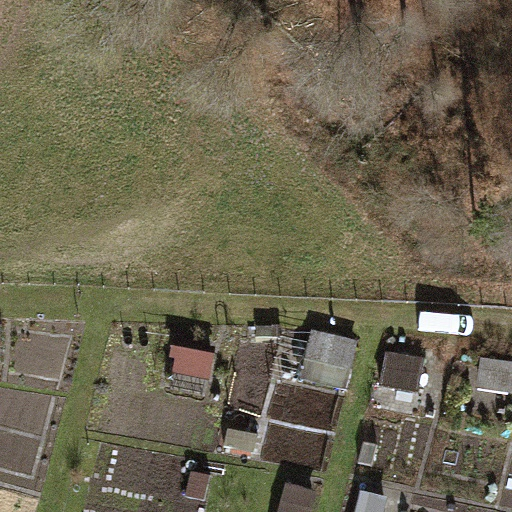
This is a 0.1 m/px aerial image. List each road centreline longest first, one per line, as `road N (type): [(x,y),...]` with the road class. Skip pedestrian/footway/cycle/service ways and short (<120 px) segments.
road 1 (track): [(511,323),(15,308)]
road 2 (track): [(100,308),(47,511)]
road 3 (track): [(378,315),(328,511)]
